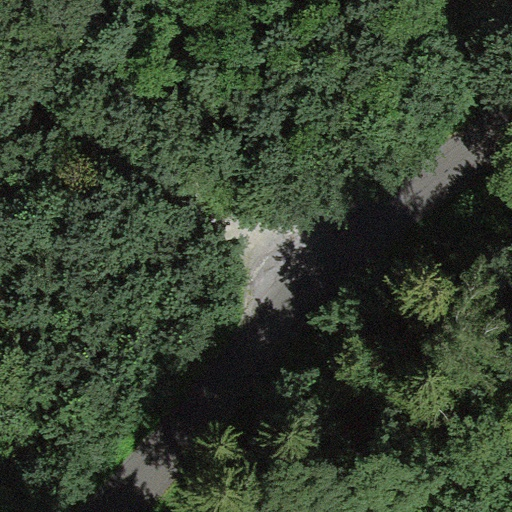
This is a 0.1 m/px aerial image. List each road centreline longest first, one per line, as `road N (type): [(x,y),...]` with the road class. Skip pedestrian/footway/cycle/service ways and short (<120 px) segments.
road 1 (residential): [(53,511),(386,222),(511,137)]
road 2 (track): [(386,222),(216,228),(0,91)]
